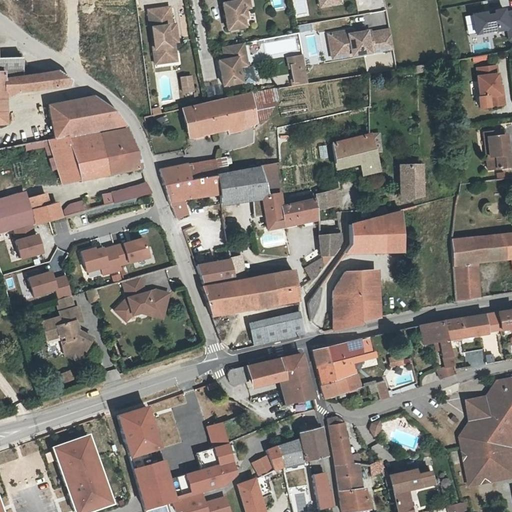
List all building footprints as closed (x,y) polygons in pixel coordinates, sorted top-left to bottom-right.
[(198,8),(197,0),(188,0),(189,8),(198,8)] [(242,0),(227,0),(228,2),(223,3),(228,29),(245,26),(243,17),(246,16),(244,8),(242,0)] [(174,58),(172,43),(175,43),(179,42),(176,25),(173,25),(170,8),(149,11),(156,61),(174,58)] [(511,10),(473,16),(476,35),(506,31),(507,42),(511,41),(511,10)] [(393,46),(389,28),(371,32),(370,29),(352,33),(349,33),(348,30),(329,34),(331,45),(337,44),(339,52),(352,49),(352,54),(393,46)] [(242,57),(248,56),(245,42),(225,47),(227,59),(221,60),(225,85),(244,82),(241,66),(244,65),(242,57)] [(178,61),(175,43),(172,43),(174,58),(156,61),(157,64),(178,61)] [(337,44),(331,45),(333,58),(352,54),(352,49),(339,52),(337,44)] [(310,81),(304,52),(290,54),(296,83),(310,81)] [(249,64),(248,56),(242,57),(244,65),(241,66),(244,82),(244,84),(257,82),(254,66),(250,67),(249,64)] [(3,80),(27,76),(23,57),(0,60),(0,73),(3,73),(3,80)] [(502,102),(501,91),(498,91),(498,83),(496,64),(476,66),(477,74),(476,74),(478,94),(486,93),(487,104),(502,102)] [(60,71),(27,76),(3,80),(3,73),(0,73),(0,125),(4,125),(4,101),(15,93),(70,85),(71,79),(60,71)] [(192,77),(179,78),(181,94),(194,93),(192,77)] [(227,120),(229,130),(239,128),(238,124),(256,121),(249,92),(184,108),(189,130),(227,120)] [(487,104),(486,93),(478,94),(477,94),(478,105),(487,104)] [(49,112),(54,139),(65,136),(98,130),(127,124),(126,123),(114,110),(96,97),(49,112)] [(190,138),(229,130),(227,120),(189,130),(190,138)] [(65,136),(80,180),(142,166),(134,139),(128,128),(99,133),(98,130),(65,136)] [(503,133),(499,134),(484,135),(486,154),(484,154),(485,167),(509,165),(508,152),(505,152),(503,133)] [(334,163),(349,160),(348,156),(357,155),(358,161),(361,174),(373,171),(371,134),(332,143),(334,163)] [(63,184),(80,180),(65,136),(54,139),(47,140),(53,156),(63,184)] [(47,140),(24,144),(25,151),(45,147),(46,157),(50,156),(47,140)] [(224,156),(197,161),(200,176),(227,171),(224,156)] [(200,177),(200,176),(197,161),(188,163),(190,179),(200,177)] [(188,163),(177,165),(179,181),(190,179),(188,163)] [(261,165),(262,173),(271,172),(270,163),(261,164),(261,165)] [(183,198),(207,194),(219,193),(216,174),(200,177),(190,179),(179,181),(177,165),(161,169),(170,205),(171,205),(176,217),(188,212),(183,198)] [(265,215),(267,223),(272,222),(282,220),(279,200),(277,192),(266,194),(262,173),(261,165),(216,174),(219,193),(221,201),(221,202),(257,198),(260,216),(265,215)] [(404,199),(421,194),(421,192),(420,165),(402,166),(404,199)] [(114,202),(140,195),(151,191),(147,181),(111,193),(114,202)] [(459,182),(421,192),(421,194),(421,203),(454,194),(459,182)] [(158,210),(151,191),(140,195),(146,214),(158,210)] [(30,198),(30,200),(36,222),(37,224),(62,217),(58,202),(49,205),(46,193),(30,198)] [(110,193),(101,196),(104,206),(112,204),(110,193)] [(221,201),(219,193),(207,194),(210,205),(221,201)] [(316,207),(332,205),(329,193),(314,195),(316,207)] [(279,200),(282,220),(300,217),(301,223),(316,220),(313,199),(289,203),(289,198),(279,200)] [(0,231),(36,222),(30,200),(0,208),(0,231)] [(83,200),(63,206),(66,215),(86,209),(83,200)] [(401,250),(400,245),(400,243),(400,240),(399,211),(347,225),(349,244),(343,252),(401,250)] [(300,217),(282,220),(272,222),(273,227),(301,223),(300,217)] [(186,236),(196,231),(194,225),(183,230),(186,236)] [(511,232),(449,238),(451,264),(473,262),(472,256),(501,252),(501,258),(509,257),(511,256),(511,232)] [(320,236),(323,255),(324,264),(339,243),(338,233),(320,236)] [(38,235),(14,242),(19,263),(43,256),(38,235)] [(143,235),(114,244),(120,265),(149,256),(143,235)] [(94,245),(79,249),(85,271),(99,267),(102,276),(121,271),(114,244),(103,247),(102,245),(94,247),(94,245)] [(472,256),(473,262),(501,258),(501,252),(472,256)] [(242,255),(231,257),(232,264),(234,279),(246,277),(242,255)] [(324,264),(323,255),(304,268),(310,281),(314,278),(324,264)] [(473,262),(451,264),(453,300),(478,296),(473,262)] [(195,271),(200,285),(234,279),(232,264),(195,271)] [(358,300),(377,299),(375,267),(356,270),(358,300)] [(50,268),(26,275),(32,296),(56,289),(50,268)] [(270,275),(269,275),(274,303),(297,300),(296,291),(291,270),(270,273),(270,275)] [(378,316),(377,299),(358,300),(356,270),(343,271),(331,290),(331,330),(359,323),(358,320),(378,316)] [(57,290),(55,290),(57,299),(70,295),(65,274),(53,277),(57,290)] [(254,307),(274,303),(269,275),(248,279),(254,307)] [(141,276),(121,282),(125,297),(112,310),(126,323),(133,314),(138,313),(162,320),(170,292),(155,288),(150,289),(149,288),(146,289),(141,276)] [(213,314),(254,307),(248,279),(200,286),(220,342),(225,333),(220,320),(215,319),(213,314)] [(91,302),(99,299),(95,288),(88,290),(91,302)] [(311,313),(314,302),(316,288),(306,303),(308,318),(311,313)] [(56,300),(59,312),(73,307),(70,296),(56,300)] [(46,339),(59,335),(64,334),(68,347),(84,354),(92,336),(77,329),(75,320),(81,319),(78,306),(73,307),(59,312),(61,317),(42,323),(46,339)] [(511,327),(511,308),(495,311),(499,329),(511,327)] [(495,311),(483,313),(485,327),(486,332),(499,329),(495,311)] [(445,336),(485,327),(483,313),(441,320),(445,336)] [(249,327),(252,344),(301,335),(299,315),(249,327)] [(440,379),(456,374),(455,373),(455,371),(451,357),(450,355),(445,336),(441,320),(418,325),(423,344),(438,341),(442,359),(445,367),(437,369),(440,379)] [(62,344),(68,347),(64,334),(59,335),(62,344)] [(366,369),(362,357),(360,358),(355,340),(324,347),(332,380),(357,372),(366,369)] [(318,384),(332,380),(324,347),(311,351),(318,384)] [(451,357),(455,371),(458,370),(472,367),(470,357),(462,359),(461,352),(450,355),(451,357)] [(280,371),(283,384),(305,380),(298,353),(275,358),(245,365),(244,365),(246,378),(273,373),(280,371)] [(402,364),(400,355),(389,357),(392,367),(402,364)] [(232,386),(243,382),(237,367),(226,372),(232,386)] [(63,384),(73,379),(69,370),(59,374),(63,384)] [(281,406),(287,402),(284,388),(283,384),(280,371),(273,373),(277,390),(281,406)] [(361,388),(357,372),(332,380),(318,384),(323,398),(361,388)] [(511,377),(497,380),(489,392),(492,401),(489,405),(483,401),(477,397),(469,399),(469,400),(467,400),(467,403),(466,404),(467,413),(473,417),(478,421),(477,424),(467,425),(459,437),(467,485),(496,480),(511,476),(511,463),(510,453),(507,453),(505,444),(511,434),(511,377)] [(287,402),(310,398),(305,380),(283,384),(284,388),(287,402)] [(378,392),(379,396),(389,393),(385,380),(369,385),(372,394),(378,392)] [(489,392),(483,401),(489,405),(492,401),(489,392)] [(123,441),(143,508),(170,499),(172,498),(168,483),(141,397),(113,407),(120,429),(118,429),(122,441),(123,441)] [(473,417),(467,425),(477,424),(478,421),(473,417)] [(325,419),(332,465),(350,465),(349,459),(344,438),(347,437),(345,431),(342,431),(340,424),(336,419),(335,418),(325,419)] [(369,429),(373,436),(377,434),(380,425),(378,421),(371,423),(369,429)] [(185,477),(191,492),(197,490),(220,482),(232,470),(219,424),(205,430),(212,449),(209,451),(214,465),(200,471),(185,477)] [(275,449),(280,463),(323,455),(317,426),(295,430),(296,432),(286,437),(273,443),(275,449)] [(84,446),(89,444),(85,434),(81,436),(84,446)] [(83,511),(106,504),(103,496),(107,494),(89,444),(84,446),(81,436),(54,445),(58,456),(53,457),(71,505),(75,503),(78,511),(83,511)] [(58,456),(54,445),(50,447),(53,457),(58,456)] [(275,449),(266,453),(271,467),(280,463),(275,449)] [(214,465),(209,451),(195,456),(200,471),(214,465)] [(266,469),(271,467),(266,453),(261,455),(266,469)] [(384,472),(379,462),(371,463),(367,464),(368,465),(369,476),(384,472)] [(266,469),(260,471),(261,476),(281,468),(280,463),(271,467),(266,469)] [(364,489),(363,489),(358,490),(350,465),(332,465),(341,511),(367,507),(364,489)] [(357,465),(350,465),(358,490),(363,489),(357,465)] [(262,511),(253,480),(261,476),(260,471),(235,481),(243,511),(262,511)] [(310,475),(315,508),(330,506),(328,490),(326,490),(322,473),(310,475)] [(191,492),(185,477),(168,483),(172,498),(191,492)] [(387,479),(395,511),(411,511),(408,497),(429,497),(428,483),(416,483),(415,477),(387,479)] [(172,498),(170,499),(174,511),(179,509),(180,511),(225,511),(227,511),(220,494),(204,499),(205,502),(201,504),(200,500),(197,490),(191,492),(172,498)] [(448,511),(461,511),(459,502),(447,506),(448,511)]
